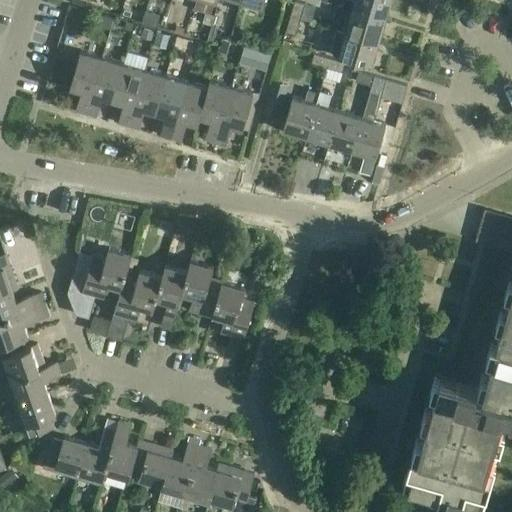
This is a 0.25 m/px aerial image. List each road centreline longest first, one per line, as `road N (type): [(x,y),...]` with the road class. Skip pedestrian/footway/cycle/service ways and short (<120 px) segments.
road 1 (residential): [(309,216),(0,162)]
road 2 (residential): [(260,409),(86,365),(40,244)]
road 3 (residential): [(309,216),(387,223),(511,154)]
road 4 (residential): [(260,409),(309,216)]
